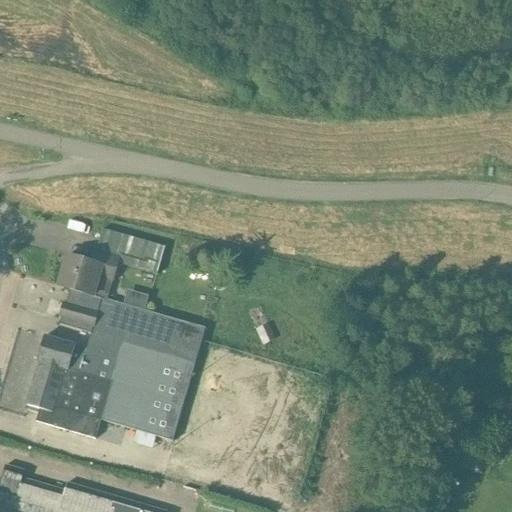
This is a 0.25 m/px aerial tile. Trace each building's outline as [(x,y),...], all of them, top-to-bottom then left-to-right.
[(59,287),(71,291),(102,299),(102,297),(108,299),(118,264),(157,275),(165,248),(103,230),(96,252),(95,251),(92,263),(68,256),(59,287)] [(102,297),(102,299),(71,291),(67,304),(64,303),(59,319),(61,319),(60,325),(92,334),(93,330),(117,337),(111,358),(119,360),(101,421),(174,442),(204,336),(204,337),(207,328),(108,299),(102,297)] [(276,340),(268,324),(257,330),(264,345),(276,340)] [(93,330),(92,334),(87,350),(75,346),(45,337),(37,362),(40,363),(27,406),(40,410),(36,423),(67,432),(96,440),(101,421),(174,442),(101,421),(119,360),(111,358),(117,337),(93,330)] [(23,473),(4,468),(0,481),(0,501),(38,511),(158,511),(68,486),(66,493),(21,480),(23,473)] [(511,511),(511,505),(475,497),(471,511),(511,511)]
